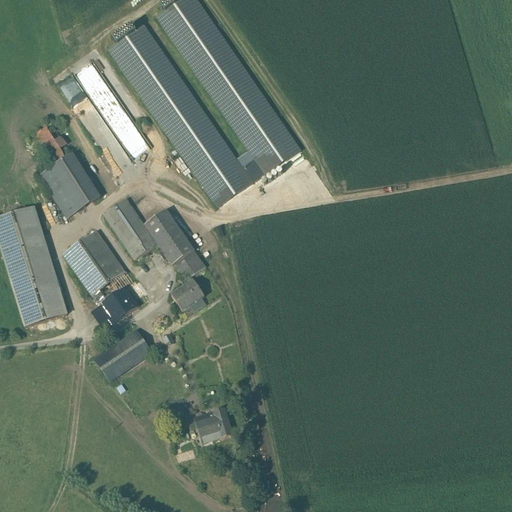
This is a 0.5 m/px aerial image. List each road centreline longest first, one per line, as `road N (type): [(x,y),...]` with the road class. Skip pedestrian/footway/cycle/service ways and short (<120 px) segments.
road 1 (track): [(285,199),(310,204),(511,170)]
road 2 (track): [(48,511),(65,478),(84,337)]
